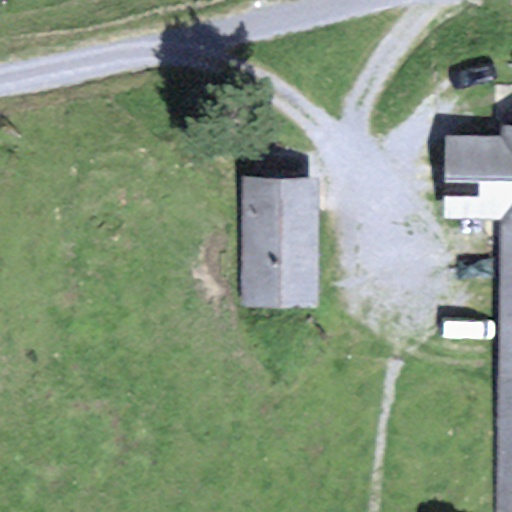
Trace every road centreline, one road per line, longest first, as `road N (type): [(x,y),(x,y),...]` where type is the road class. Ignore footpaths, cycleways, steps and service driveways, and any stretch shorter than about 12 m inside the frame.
road 1 (track): [(371,0),(0,81)]
road 2 (track): [(362,325),(349,152),(360,99),(395,34),(432,0)]
road 3 (track): [(165,47),(264,86),(349,152)]
